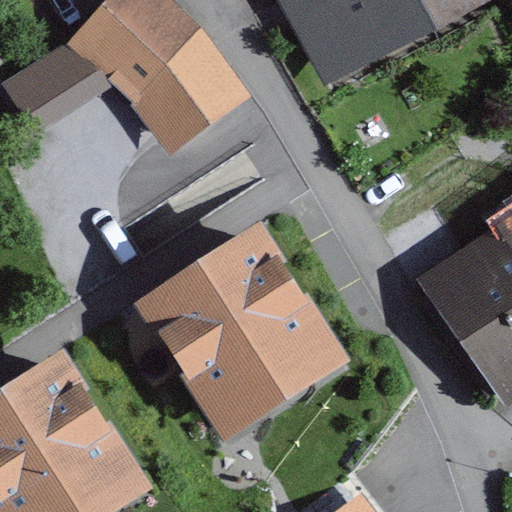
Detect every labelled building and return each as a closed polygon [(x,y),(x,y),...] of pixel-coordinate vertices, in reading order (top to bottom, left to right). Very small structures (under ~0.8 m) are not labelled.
[(200,29),(167,0),(106,0),(66,43),(113,86),(132,103),(166,155),(247,101),(200,29)] [(279,0),(329,91),(437,33),(419,0),(279,0)] [(419,0),(437,33),(499,0),(419,0)] [(1,83),(32,135),(113,86),(66,43),(1,83)] [(511,211),(503,217),(511,229),(511,211)] [(350,358),(257,216),(129,300),(223,441),(350,358)] [(511,229),(503,217),(419,272),(506,406),(511,401),(511,229)] [(0,511),(114,511),(158,484),(65,341),(0,382),(0,511)] [(369,511),(361,501),(345,511),(369,511)]
